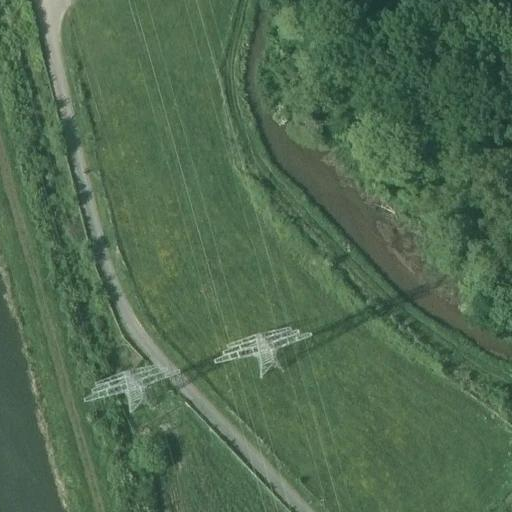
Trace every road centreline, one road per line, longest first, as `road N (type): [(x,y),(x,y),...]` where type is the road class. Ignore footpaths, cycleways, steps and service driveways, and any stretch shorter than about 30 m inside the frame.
road 1 (unclassified): [(299,511),(129,328),(38,9),(55,0)]
road 2 (track): [(511,364),(339,229),(273,144),(247,77),(257,0)]
